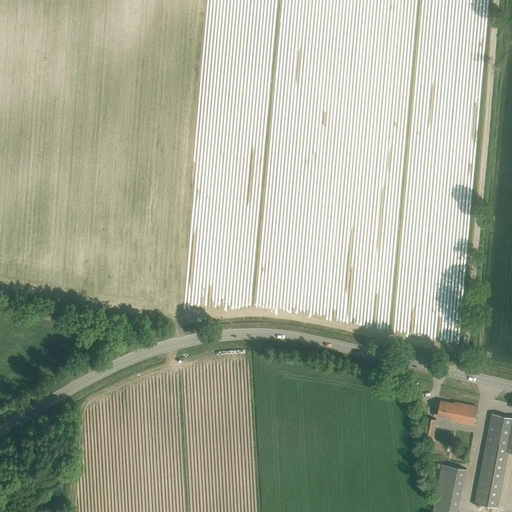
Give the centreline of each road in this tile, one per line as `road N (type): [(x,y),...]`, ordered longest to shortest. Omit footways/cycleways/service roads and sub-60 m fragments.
road 1 (tertiary): [(0,431),(142,354),(236,335),(302,338),(511,386)]
road 2 (track): [(462,374),(494,0)]
